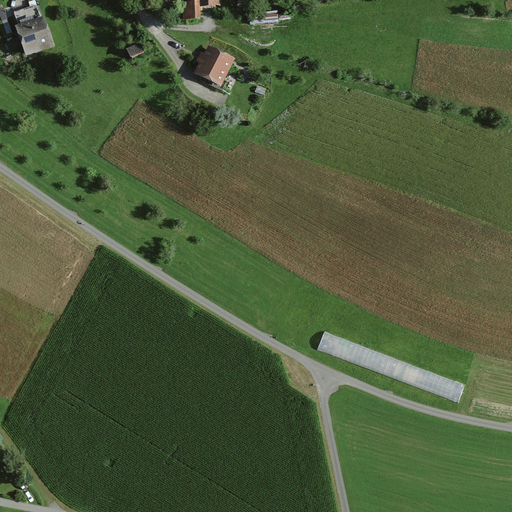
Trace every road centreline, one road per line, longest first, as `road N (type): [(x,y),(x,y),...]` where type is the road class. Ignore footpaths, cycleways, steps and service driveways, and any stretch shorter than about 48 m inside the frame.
road 1 (unclassified): [(325,370),(233,323),(0,169)]
road 2 (unclassified): [(511,428),(406,403),(325,370)]
road 3 (unclassified): [(346,511),(325,370)]
